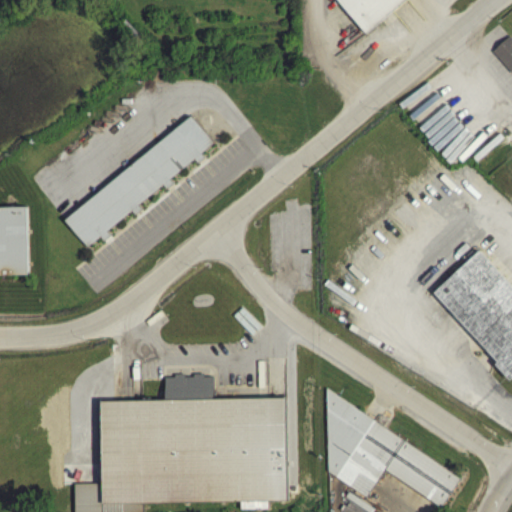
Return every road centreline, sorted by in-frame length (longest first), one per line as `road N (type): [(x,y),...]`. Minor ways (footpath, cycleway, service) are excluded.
road 1 (residential): [(0,335),(65,331),(131,302),(488,0)]
road 2 (residential): [(511,469),(298,323),(217,229)]
